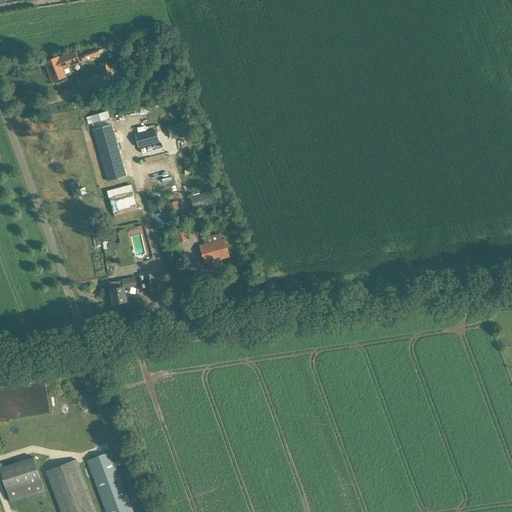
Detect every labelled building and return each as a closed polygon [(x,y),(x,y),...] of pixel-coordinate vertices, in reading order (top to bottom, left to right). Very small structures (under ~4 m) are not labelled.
[(97,57),(101,56),(98,50),(84,55),(85,60),(96,56),(97,57)] [(75,51),(55,59),(45,62),(52,81),(62,78),(73,73),(70,66),(80,62),(75,51)] [(112,65),(112,64),(102,66),(105,86),(116,84),(115,79),(119,78),(116,64),(112,65)] [(98,146),(109,181),(133,174),(129,160),(123,161),(117,140),(122,138),(121,133),(115,135),(108,111),(86,118),(94,147),(98,146)] [(168,126),(172,139),(196,132),(192,118),(187,120),(186,115),(170,120),(171,125),(168,126)] [(136,135),(140,149),(160,143),(156,129),(136,135)] [(70,183),(74,198),(82,196),(82,194),(87,193),(84,184),(79,186),(78,181),(70,183)] [(191,197),(195,210),(215,204),(211,191),(209,192),(207,186),(193,190),(195,196),(191,197)] [(172,202),(166,204),(169,215),(175,214),(172,202)] [(175,226),(180,243),(189,241),(184,223),(175,226)] [(201,245),(203,253),(205,263),(206,262),(208,269),(222,265),(221,259),(229,257),(225,239),(221,240),(220,234),(203,238),(205,244),(201,245)] [(107,248),(116,251),(118,245),(109,242),(107,248)] [(144,275),(145,284),(147,294),(158,292),(155,273),(144,275)] [(136,278),(120,281),(110,282),(113,304),(127,301),(125,287),(137,285),(136,278)] [(88,460),(91,470),(107,511),(133,511),(114,461),(111,451),(88,460)] [(0,468),(0,469),(7,492),(10,502),(44,491),(34,457),(0,468)] [(96,511),(77,459),(46,471),(61,511),(96,511)]
